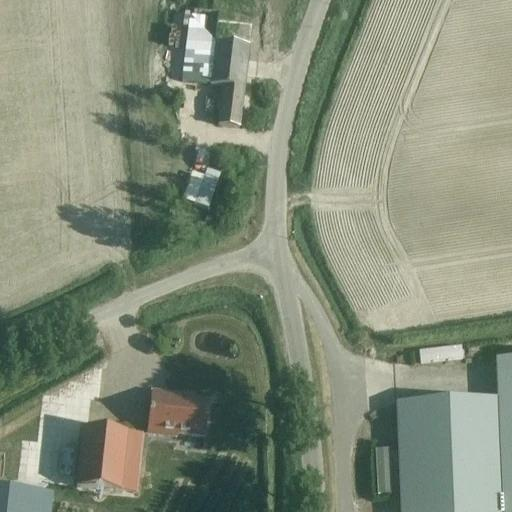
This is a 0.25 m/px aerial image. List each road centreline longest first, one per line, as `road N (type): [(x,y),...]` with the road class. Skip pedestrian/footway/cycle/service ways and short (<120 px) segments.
road 1 (unclassified): [(0,360),(284,247)]
road 2 (unclassified): [(346,511),(331,331),(287,268)]
road 3 (unclassified): [(284,247),(276,179),(328,0)]
road 4 (unclassified): [(287,268),(318,511)]
